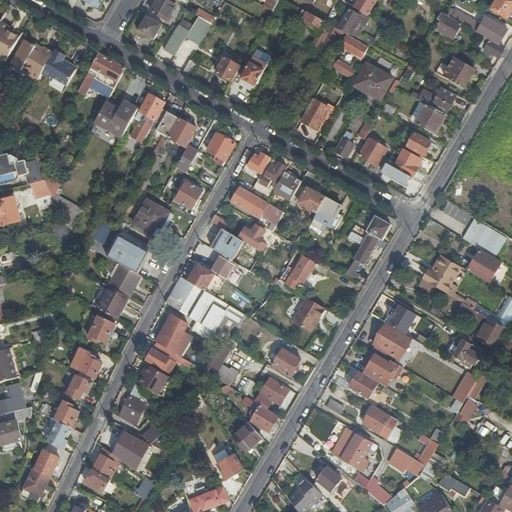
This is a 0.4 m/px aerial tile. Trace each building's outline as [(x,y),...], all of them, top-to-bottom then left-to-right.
[(85,0),(99,9),(104,0),(85,0)] [(171,20),(170,20),(168,19),(170,16),(176,6),(165,0),(157,0),(151,11),(170,23),(171,20)] [(268,0),(265,7),(273,12),(279,0),(268,0)] [(298,8),(285,0),(282,6),(296,13),(298,8)] [(367,16),(376,0),(360,0),(355,8),(367,16)] [(511,0),(498,0),(493,10),(508,19),(511,13),(511,0)] [(370,17),(367,16),(355,8),(353,12),(368,21),(370,17)] [(199,17),(213,24),(216,19),(199,9),(196,14),(199,17)] [(303,10),(297,21),(304,24),(303,27),(318,35),(325,22),(303,10)] [(368,21),(353,12),(350,10),(340,28),(356,37),(363,26),(365,27),(368,21)] [(506,49),(511,38),(511,32),(486,18),(482,26),(456,10),(454,12),(451,11),(448,16),(464,25),(488,39),(506,49)] [(448,16),(446,15),(442,13),(438,20),(442,22),(437,30),(455,40),(464,25),(448,16)] [(155,40),(163,25),(147,16),(139,31),(155,40)] [(165,50),(176,57),(187,38),(200,46),(213,24),(199,17),(194,26),(191,31),(180,25),(165,50)] [(184,19),(180,25),(191,31),(194,26),(184,19)] [(0,59),(5,63),(17,43),(20,38),(15,35),(13,37),(10,35),(11,33),(11,32),(10,30),(1,24),(0,25),(0,59)] [(347,35),(332,26),(328,32),(322,29),(313,45),(319,48),(322,43),(330,48),(335,39),(337,40),(338,38),(344,41),(347,35)] [(358,39),(365,27),(363,26),(356,37),(358,39)] [(368,37),(364,44),(369,47),(374,41),(368,37)] [(506,49),(488,39),(483,48),(496,56),(500,59),(506,49)] [(30,76),(38,81),(42,74),(42,73),(54,55),(43,48),(42,50),(25,40),(11,64),(22,70),(23,67),(30,71),(31,75),(30,76)] [(492,62),(496,56),(483,48),(479,54),(492,62)] [(65,56),(56,51),(54,55),(42,73),(42,74),(50,79),(52,78),(67,87),(74,75),(77,71),(76,68),(69,64),(65,64),(62,62),(65,56)] [(119,83),(126,70),(100,55),(89,73),(97,77),(100,72),(119,83)] [(351,68),(353,64),(341,57),(339,61),(351,68)] [(226,58),(217,73),(233,82),(242,67),(235,64),(237,61),(234,59),(232,62),(226,58)] [(414,58),(408,69),(415,73),(421,62),(414,58)] [(252,59),(238,84),(253,93),(267,68),(252,59)] [(184,73),(192,77),(199,65),(191,61),(184,73)] [(352,79),(360,66),(354,62),(353,64),(351,68),(339,61),(334,69),(352,79)] [(447,76),(450,66),(441,63),(438,73),(447,76)] [(393,79),(367,64),(355,84),(364,89),(363,91),(381,101),(393,79)] [(452,69),(446,79),(458,86),(459,84),(465,88),(475,71),(465,64),(459,74),(452,69)] [(95,79),(115,90),(119,83),(100,72),(97,77),(89,73),(78,92),(81,94),(85,96),(95,79)] [(447,116),(458,96),(443,88),(437,97),(425,91),(422,97),(415,93),(413,97),(427,105),(447,116)] [(278,108),(285,96),(277,91),(270,104),(278,108)] [(162,110),(166,104),(150,95),(137,120),(141,122),(132,137),(143,144),(156,121),(162,110)] [(318,130),(323,133),(336,108),(330,105),(328,108),(314,100),(302,122),(318,131),(318,130)] [(95,125),(122,140),(138,111),(125,103),(120,111),(107,103),(95,125)] [(398,111),(386,104),(382,112),(394,118),(398,111)] [(447,116),(427,105),(416,125),(436,135),(447,116)] [(179,119),(162,110),(156,121),(162,124),(158,132),(169,138),(179,119)] [(18,114),(11,126),(16,129),(23,117),(18,114)] [(198,130),(179,119),(169,138),(187,149),(198,130)] [(359,137),(365,140),(367,137),(371,131),(374,125),(368,121),(359,137)] [(353,136),(347,133),(337,152),(348,159),(356,146),(349,143),(353,136)] [(214,142),(206,137),(201,147),(220,158),(217,163),(224,167),(236,145),(218,134),(214,142)] [(432,144),(416,135),(409,148),(425,157),(432,144)] [(388,149),(371,140),(360,157),(378,167),(388,149)] [(204,156),(198,152),(190,148),(177,169),(186,174),(196,157),(202,160),(204,156)] [(413,178),(418,169),(415,167),(417,164),(419,160),(404,151),(395,167),(413,178)] [(18,181),(20,177),(17,164),(12,165),(9,154),(0,156),(0,184),(1,186),(18,181)] [(262,175),(272,159),(262,154),(260,158),(255,155),(248,167),(257,172),(262,175)] [(162,159),(158,157),(140,188),(141,189),(145,191),(162,159)] [(32,184),(33,184),(46,181),(38,164),(36,161),(26,164),(28,172),(27,173),(27,175),(30,184),(32,183),(32,184)] [(28,172),(26,164),(25,162),(17,164),(20,177),(27,175),(27,173),(28,172)] [(287,168),(279,163),(277,168),(273,165),(261,184),(268,188),(272,181),(278,184),(287,168)] [(291,176),(286,173),(275,192),(291,202),(300,186),(301,186),(302,182),(298,180),(297,180),(290,176),(291,176)] [(37,199),(53,195),(46,181),(33,184),(37,199)] [(176,199),(171,206),(185,214),(188,208),(193,211),(205,192),(186,181),(182,187),(185,188),(178,200),(176,199)] [(300,186),(291,202),(290,204),(295,207),(298,202),(301,204),(300,204),(319,215),(326,201),(300,186)] [(251,194),(241,187),(232,202),(261,219),(267,208),(273,211),(274,211),(276,212),(278,209),(268,203),(251,194)] [(66,223),(70,232),(81,212),(55,196),(54,198),(65,222),(66,223)] [(0,227),(22,222),(16,198),(5,200),(6,204),(0,205),(0,227)] [(326,201),(319,215),(313,225),(326,233),(329,226),(337,230),(341,223),(336,220),(340,214),(343,208),(327,199),(326,201)] [(161,229),(170,213),(148,200),(134,224),(152,235),(157,226),(161,229)] [(174,215),(170,213),(161,229),(157,226),(152,235),(160,239),(174,215)] [(230,225),(216,216),(212,223),(226,231),(230,225)] [(381,239),(384,241),(392,225),(377,217),(369,232),(356,225),(349,238),(364,247),(371,234),(381,239)] [(505,235),(476,217),(463,239),(495,259),(508,237),(505,235)] [(78,249),(70,232),(66,223),(54,226),(68,256),(79,251),(78,249)] [(257,250),(258,250),(262,243),(260,241),(266,231),(257,225),(253,232),(246,228),(240,239),(257,250)] [(222,230),(211,248),(222,255),(228,258),(232,252),(227,249),(230,243),(231,244),(234,238),(222,230)] [(347,276),(356,281),(361,274),(356,271),(364,258),(369,262),(381,239),(371,234),(364,247),(347,276)] [(120,236),(109,257),(121,264),(139,274),(151,253),(120,236)] [(214,260),(218,253),(205,245),(200,252),(214,260)] [(469,271),(490,284),(502,265),(480,252),(469,271)] [(236,272),(240,265),(228,258),(222,255),(211,273),(216,276),(225,281),(227,282),(233,270),(236,272)] [(253,268),(259,257),(256,255),(250,266),(253,268)] [(291,278),(284,274),(280,281),(296,291),(301,283),(305,286),(318,264),(304,256),(291,278)] [(460,267),(444,258),(435,274),(432,272),(429,277),(451,290),(455,285),(451,282),(460,267)] [(110,286),(131,298),(143,276),(139,274),(121,264),(110,286)] [(216,276),(211,273),(199,265),(189,282),(206,292),(210,285),(216,276)] [(0,277),(0,286),(12,283),(11,280),(8,281),(6,276),(0,277)] [(220,290),(225,281),(216,276),(210,285),(220,290)] [(189,282),(181,277),(167,304),(197,322),(219,335),(228,340),(231,342),(247,316),(206,292),(189,282)] [(429,277),(426,281),(449,295),(451,290),(429,277)] [(98,308),(117,319),(125,305),(127,306),(131,298),(110,286),(98,308)] [(272,294),(272,293),(269,291),(263,300),(266,303),(272,294)] [(326,310),(327,309),(306,297),(293,321),(312,333),(321,319),(322,319),(327,311),(326,310)] [(400,305),(389,323),(408,334),(418,316),(400,305)] [(492,347),(503,327),(488,319),(482,315),(479,313),(474,321),(485,328),(488,323),(492,325),(482,341),(492,347)] [(157,343),(181,357),(191,340),(183,335),(187,328),(185,326),(187,324),(181,320),(173,316),(172,318),(157,343)] [(107,344),(116,325),(99,318),(96,326),(89,339),(98,343),(99,340),(107,344)] [(219,335),(197,322),(192,331),(213,343),(219,335)] [(400,367),(404,369),(419,344),(387,325),(375,345),(376,346),(373,350),(391,361),(400,367)] [(56,336),(58,327),(49,330),(51,337),(56,336)] [(48,338),(51,337),(49,330),(29,336),(31,343),(32,343),(37,341),(48,338)] [(215,365),(221,368),(223,365),(235,345),(231,342),(228,340),(222,351),(223,352),(215,365)] [(469,350),(472,345),(464,340),(454,357),(462,362),(464,359),(476,366),(481,357),(469,350)] [(188,370),(192,364),(181,357),(157,343),(147,361),(170,374),(176,363),(188,370)] [(86,375),(97,380),(104,365),(96,361),(97,358),(90,354),(91,352),(80,347),(71,367),(86,375)] [(0,382),(16,378),(8,349),(5,350),(0,351),(0,382)] [(292,377),(302,360),(284,349),(274,366),(292,377)] [(387,388),(400,367),(391,361),(390,364),(376,356),(368,369),(370,369),(366,375),(385,386),(386,387),(387,388)] [(169,376),(148,365),(144,372),(146,374),(140,384),(159,394),(169,376)] [(221,368),(216,378),(229,386),(230,386),(239,372),(232,367),(231,370),(223,365),(221,368)] [(370,400),(379,384),(359,373),(350,388),(370,400)] [(481,390),(489,377),(482,373),(479,379),(474,386),(481,390)] [(90,395),(97,380),(86,375),(84,380),(78,377),(69,395),(81,401),(85,392),(90,395)] [(474,386),(479,379),(472,375),(457,401),(463,404),(468,397),(474,386)] [(248,396),(256,383),(249,379),(241,392),(248,396)] [(272,379),(258,403),(262,405),(269,409),(274,400),(282,405),(292,390),(272,379)] [(199,388),(202,395),(220,388),(217,380),(199,388)] [(16,412),(27,409),(24,396),(20,384),(11,387),(14,399),(0,402),(0,415),(2,415),(16,412)] [(148,402),(140,387),(136,385),(131,397),(122,416),(131,420),(136,411),(141,414),(146,404),(145,404),(148,402)] [(230,386),(229,386),(222,389),(219,390),(224,394),(235,389),(230,386)] [(396,394),(387,388),(386,387),(385,386),(382,392),(393,399),(396,394)] [(242,404),(253,410),(257,403),(246,397),(242,404)] [(332,400),(328,408),(341,415),(345,408),(332,400)] [(461,414),(459,413),(457,414),(454,421),(465,427),(478,407),(467,400),(465,403),(467,404),(461,414)] [(65,425),(73,429),(81,413),(73,408),(74,405),(66,401),(56,421),(58,421),(65,425)] [(459,413),(463,404),(457,401),(451,411),(457,414),(459,413)] [(271,433),(281,416),(279,416),(275,413),(269,409),(262,405),(253,422),(271,433)] [(32,418),(33,407),(27,409),(16,412),(19,421),(32,418)] [(400,422),(392,417),(391,418),(374,408),(364,425),(389,440),(400,422)] [(137,423),(141,414),(136,411),(131,420),(137,423)] [(24,440),(19,421),(16,412),(2,415),(4,425),(0,426),(0,428),(4,445),(24,440)] [(58,421),(51,436),(58,439),(65,425),(58,421)] [(250,423),(233,438),(247,453),(263,438),(250,423)] [(68,445),(75,430),(73,429),(65,425),(58,439),(51,436),(49,441),(64,449),(66,444),(68,445)] [(159,427),(144,440),(175,458),(159,427)] [(398,444),(404,431),(397,428),(392,441),(398,444)] [(364,458),(373,444),(349,429),(334,455),(362,472),(368,461),(364,458)] [(431,440),(439,445),(441,442),(446,434),(437,429),(431,440)] [(114,455),(123,461),(139,473),(153,448),(126,433),(114,455)] [(431,440),(419,462),(426,467),(428,463),(429,462),(435,453),(439,445),(431,440)] [(112,480),(123,461),(114,455),(106,449),(95,470),(112,480)] [(413,459),(399,450),(394,458),(409,466),(413,459)] [(37,470),(52,478),(61,459),(46,452),(37,470)] [(435,453),(429,462),(441,470),(447,460),(435,453)] [(227,481),(245,471),(236,456),(227,461),(226,458),(223,460),(224,462),(218,466),(227,481)] [(409,466),(394,458),(393,460),(407,469),(409,466)] [(419,462),(413,459),(409,466),(414,470),(419,462)] [(426,467),(419,462),(414,470),(413,472),(420,477),(426,467)] [(214,478),(218,476),(212,463),(207,465),(214,478)] [(511,465),(505,466),(500,476),(511,483),(511,465)] [(432,483),(437,472),(427,467),(422,477),(432,483)] [(324,496),(327,499),(333,493),(335,490),(338,487),(343,480),(328,468),(318,480),(319,481),(314,486),(324,496)] [(42,498),(52,478),(37,470),(35,470),(25,489),(32,492),(29,498),(39,503),(42,497),(42,498)] [(104,494),(112,480),(95,470),(86,484),(104,494)] [(420,477),(413,472),(410,477),(415,480),(420,477)] [(360,473),(354,480),(365,488),(370,481),(360,473)] [(195,511),(203,511),(231,501),(218,476),(214,478),(220,490),(212,492),(210,493),(200,497),(191,501),(195,511)] [(157,477),(153,483),(158,487),(162,481),(157,477)] [(300,511),(308,511),(324,496),(314,486),(306,477),(297,487),(299,489),(289,499),(300,511)] [(471,489),(452,477),(448,483),(453,486),(451,489),(466,498),(471,489)] [(148,479),(138,495),(143,498),(148,501),(149,502),(158,487),(153,483),(148,479)] [(371,481),(366,491),(384,505),(393,499),(371,481)] [(197,488),(200,497),(210,493),(209,492),(211,491),(209,484),(197,488)] [(406,488),(399,494),(402,500),(391,507),(393,511),(408,511),(413,509),(415,511),(417,511),(420,510),(406,488)] [(511,510),(511,489),(502,505),(511,510)] [(384,505),(384,506),(387,510),(391,507),(402,500),(399,494),(393,499),(384,505)] [(454,511),(444,496),(443,495),(420,510),(421,511),(454,511)] [(142,511),(148,501),(143,498),(134,511),(142,511)] [(504,511),(506,510),(489,499),(480,511),(504,511)]
